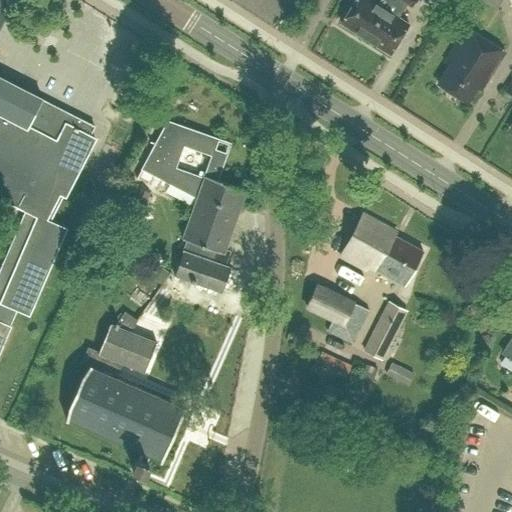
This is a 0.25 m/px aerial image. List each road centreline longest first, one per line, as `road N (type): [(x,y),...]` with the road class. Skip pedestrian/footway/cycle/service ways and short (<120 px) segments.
road 1 (residential): [(281,78),(266,122),(275,215),(272,331),(241,511)]
road 2 (secondary): [(511,224),(281,78)]
road 3 (secondary): [(281,78),(156,0)]
road 4 (unclassified): [(126,511),(0,458)]
